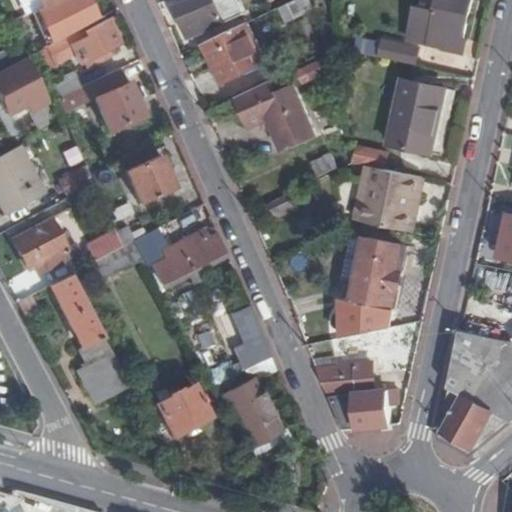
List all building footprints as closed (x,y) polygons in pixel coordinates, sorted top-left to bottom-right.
[(62,0),(43,7),(38,9),(53,42),(98,20),(88,0),(62,0)] [(244,12),(237,0),(186,0),(177,5),(191,36),(204,31),(201,24),(223,13),(226,21),(244,12)] [(311,0),(293,0),(281,5),(287,21),(316,11),(311,0)] [(474,0),(439,0),(438,5),(420,1),(414,35),(464,46),(474,0)] [(48,45),(53,42),(38,9),(32,11),(48,45)] [(267,62),(249,22),(207,42),(225,82),(267,62)] [(86,29),(69,37),(77,53),(81,63),(82,63),(92,58),(109,50),(120,44),(110,25),(89,35),(86,29)] [(69,37),(50,47),(57,63),(77,53),(69,37)] [(357,37),(354,50),(378,55),(381,43),(357,37)] [(402,42),(398,59),(422,64),(426,47),(402,42)] [(50,47),(35,54),(43,70),(57,63),(50,47)] [(6,50),(0,52),(0,69),(13,63),(6,50)] [(109,50),(92,58),(96,65),(112,57),(109,50)] [(96,65),(92,58),(82,63),(86,69),(96,65)] [(27,61),(0,74),(0,92),(9,111),(27,102),(31,109),(47,101),(27,61)] [(49,83),(56,97),(81,86),(74,72),(49,83)] [(405,77),(392,143),(439,153),(451,85),(405,77)] [(279,94),(272,80),(238,96),(252,125),(265,119),(263,115),(265,113),(269,111),(271,116),(286,147),(317,132),(295,86),(279,94)] [(130,84),(96,98),(110,130),(144,117),(130,84)] [(42,194),(18,145),(0,153),(0,206),(3,214),(42,194)] [(392,151),(355,145),(357,158),(390,164),(392,151)] [(335,152),(316,160),(322,172),(340,164),(335,152)] [(162,154),(129,168),(142,201),(176,186),(162,154)] [(415,206),(423,174),(372,165),(367,184),(373,185),(370,201),(366,221),(416,230),(421,207),(415,206)] [(82,167),(59,177),(66,191),(88,181),(82,167)] [(421,207),(428,175),(423,174),(415,206),(421,207)] [(363,199),(370,201),(373,185),(367,184),(363,199)] [(511,215),(503,255),(511,256),(511,215)] [(50,219),(14,238),(28,267),(45,260),(49,269),(69,261),(67,258),(70,257),(50,219)] [(129,226),(117,231),(124,246),(134,241),(129,226)] [(161,281),(227,252),(218,234),(208,238),(205,230),(163,250),(166,257),(153,263),(161,281)] [(87,246),(94,261),(124,246),(117,231),(87,246)] [(370,238),(358,235),(349,280),(361,282),(358,298),(398,307),(407,266),(400,265),(404,245),(370,238)] [(314,245),(281,261),(292,282),(324,266),(314,245)] [(98,280),(142,256),(138,248),(94,270),(98,280)] [(80,348),(103,336),(70,273),(48,284),(80,348)] [(44,310),(35,291),(17,300),(27,320),(44,310)] [(242,345),(252,366),(273,357),(251,308),(238,313),(249,342),(242,345)] [(474,318),(472,329),(502,337),(504,327),(474,318)] [(464,327),(443,429),(481,449),(511,422),(511,339),(502,337),(472,329),(464,327)] [(124,378),(103,336),(80,348),(77,350),(82,360),(64,369),(81,401),(109,387),(124,378)] [(280,374),(273,357),(252,366),(246,369),(253,385),(257,383),(280,374)] [(376,362),(319,366),(346,428),(393,424),(390,388),(378,389),(376,362)] [(253,385),(246,369),(209,385),(217,401),(226,398),(250,445),(281,431),(257,383),(253,385)] [(129,387),(124,378),(109,387),(113,395),(129,387)] [(137,403),(129,387),(113,395),(121,411),(137,403)] [(173,399),(159,406),(174,437),(209,419),(194,388),(183,394),(181,391),(172,396),(173,399)] [(255,454),(285,440),(281,431),(250,445),(255,454)]
